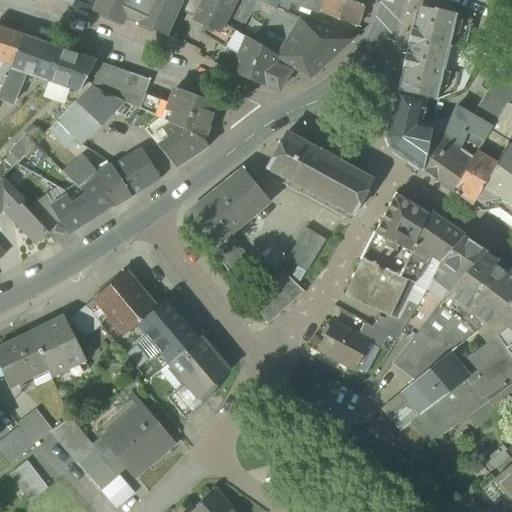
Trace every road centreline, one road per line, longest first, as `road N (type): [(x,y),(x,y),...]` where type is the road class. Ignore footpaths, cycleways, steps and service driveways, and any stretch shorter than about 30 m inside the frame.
road 1 (residential): [(0,12),(111,45),(282,116)]
road 2 (residential): [(390,171),(270,376)]
road 3 (residential): [(270,376),(147,214)]
road 4 (residential): [(0,309),(43,289),(147,214)]
road 5 (residential): [(147,214),(282,116)]
road 6 (residential): [(282,116),(374,50),(391,0)]
